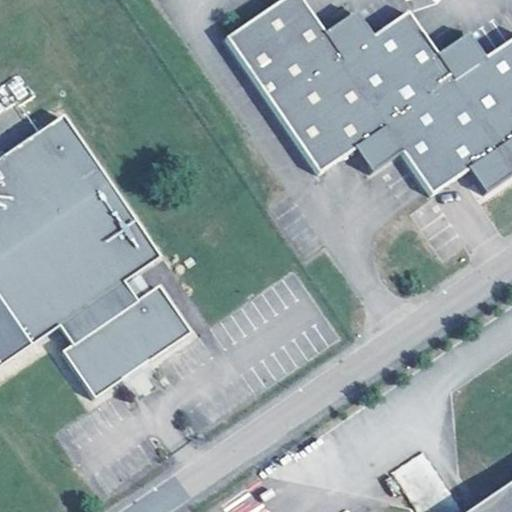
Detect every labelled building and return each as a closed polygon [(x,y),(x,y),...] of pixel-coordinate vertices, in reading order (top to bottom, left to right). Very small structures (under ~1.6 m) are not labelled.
[(433,60),(403,17),(368,40),(351,17),(326,35),(321,38),(293,0),(283,0),(225,40),(317,176),(353,151),(358,156),(371,175),(401,154),(431,197),(466,172),(470,177),(484,197),(511,177),(511,41),(481,62),(464,39),(440,56),(433,60)] [(0,112),(31,97),(21,76),(0,86),(0,112)] [(155,262),(59,124),(0,162),(0,367),(57,332),(70,350),(60,357),(93,404),(120,385),(147,365),(188,336),(155,291),(148,296),(134,306),(120,287),(134,276),(155,262)] [(148,296),(134,276),(120,287),(134,306),(148,296)] [(155,375),(147,365),(120,385),(127,394),(155,375)] [(424,451),(392,471),(417,511),(423,511),(451,494),(424,451)] [(511,511),(511,487),(474,511),(511,511)]
